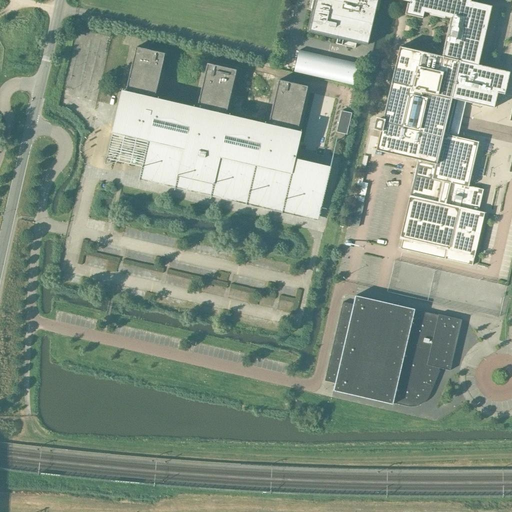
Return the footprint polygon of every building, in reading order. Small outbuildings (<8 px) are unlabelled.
[(312,11),(307,32),(337,39),(336,44),(355,48),(356,43),(367,46),(375,11),(378,11),(380,0),(398,0),(409,2),(409,4),(407,3),(404,15),(422,19),(423,12),(429,14),(429,15),(444,19),(444,17),(450,19),(441,57),(399,47),(382,120),(378,119),(375,130),(373,129),(373,130),(375,130),(380,132),(375,151),(417,160),(399,239),(402,240),(400,249),(472,266),(484,213),(478,212),(483,190),(471,187),(468,186),(478,142),(450,136),(453,122),(460,124),(465,102),(493,109),(497,93),(504,95),(509,73),(486,67),(477,65),(491,7),(470,2),(470,0),(310,0),(309,10),(312,11)] [(307,87),(278,80),(268,126),(225,116),(236,70),(207,64),(197,109),(154,100),(165,54),(136,47),(122,107),(118,106),(113,131),(112,131),(112,132),(113,132),(127,135),(127,136),(127,137),(128,137),(128,138),(129,138),(129,139),(130,139),(131,139),(132,139),(132,138),(133,138),(134,137),(134,136),(148,140),(139,178),(306,217),(314,182),(315,183),(323,165),(317,163),(316,164),(294,159),(297,148),(294,147),(307,87)] [(304,50),(299,67),(358,82),(363,64),(304,50)] [(341,111),(336,132),(337,132),(345,134),(346,135),(351,113),(341,111)] [(357,182),(349,225),(358,227),(367,183),(357,182)] [(127,225),(124,235),(141,240),(140,242),(146,244),(150,233),(127,225)] [(450,371),(462,320),(355,295),(353,305),(342,303),(324,381),(335,383),(333,391),(392,405),(393,403),(407,406),(409,407),(411,407),(412,407),(414,407),(416,406),(417,406),(419,405),(421,404),(422,403),(424,402),(425,401),(426,400),(427,398),(428,397),(429,395),(430,394),(431,392),(440,371),(438,370),(439,368),(450,371)]
